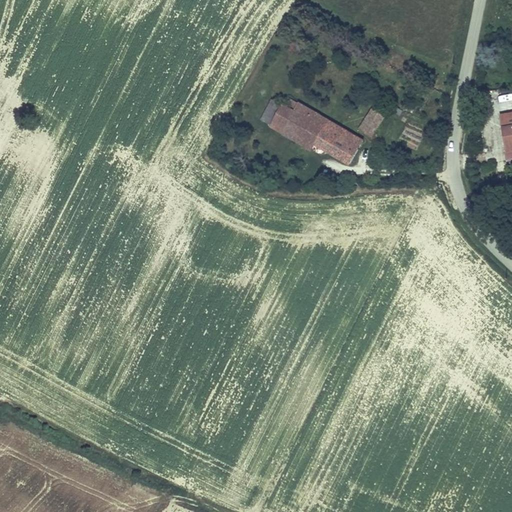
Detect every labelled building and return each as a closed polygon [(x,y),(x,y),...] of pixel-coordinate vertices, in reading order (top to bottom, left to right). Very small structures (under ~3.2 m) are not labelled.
[(353,136),(289,99),(284,106),(295,112),(284,132),(314,150),(316,147),(350,166),(359,151),(349,145),(353,136)] [(360,126),(373,134),(385,112),(372,104),(360,126)] [(272,126),(284,132),(295,112),(284,106),(272,126)] [(511,122),(503,123),(507,148),(503,148),(504,158),(511,156),(511,122)] [(364,142),(353,136),(349,145),(359,151),(364,142)]
